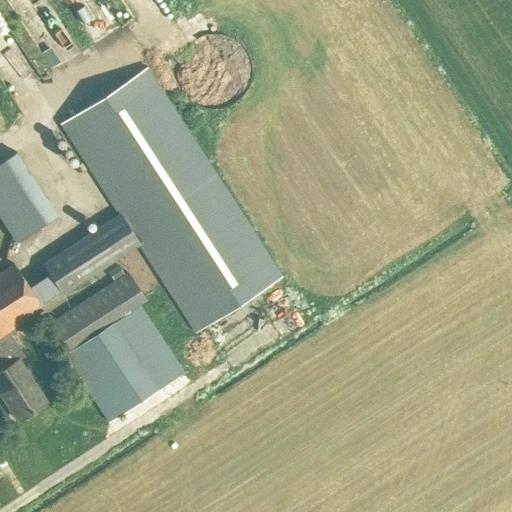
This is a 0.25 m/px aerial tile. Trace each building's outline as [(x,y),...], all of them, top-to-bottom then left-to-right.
[(188,42),(181,50),(177,60),(175,71),(177,81),(181,91),(188,100),(198,105),(208,108),(219,108),(229,105),(238,100),(245,91),(250,81),(251,71),(250,60),(245,50),(238,42),(229,36),(219,33),(208,33),(198,36),(188,42)] [(119,255),(138,243),(195,331),(281,275),(146,67),(60,123),(119,214),(101,226),(100,225),(42,263),(61,294),(119,256),(119,255)] [(0,157),(0,212),(16,239),(59,213),(18,146),(0,157)] [(0,304),(29,286),(14,263),(0,272),(0,304)] [(107,271),(113,279),(123,273),(117,264),(107,271)] [(45,325),(63,351),(112,319),(143,298),(126,272),(45,325)] [(29,286),(0,304),(0,362),(3,367),(0,369),(0,394),(17,420),(46,402),(18,359),(24,356),(8,331),(43,308),(29,286)] [(112,319),(63,351),(108,421),(157,389),(112,319)]
